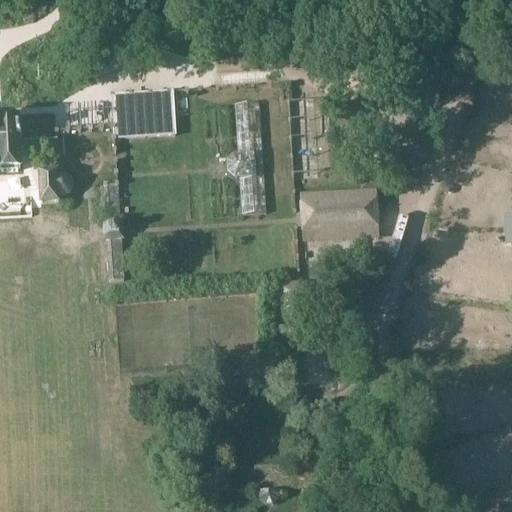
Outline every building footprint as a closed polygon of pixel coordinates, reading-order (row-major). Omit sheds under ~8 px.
[(152,92),(115,94),(117,139),(155,137),(176,136),(173,91),(152,92)] [(268,214),(262,104),(238,106),(241,155),(234,155),(231,157),(229,159),(227,163),(227,165),(227,169),(228,173),(230,176),(233,178),(236,179),(242,179),(244,216),(268,214)] [(0,124),(0,170),(17,169),(16,149),(31,148),(31,146),(53,145),(55,170),(60,169),(59,156),(67,155),(66,138),(57,139),(57,140),(52,140),(52,123),(17,124),(17,123),(0,124)] [(57,178),(56,173),(39,174),(40,206),(60,205),(59,198),(68,198),(70,196),(72,195),(73,191),(74,187),(73,184),(71,181),(69,179),(67,178),(57,178)] [(123,222),(120,186),(104,188),(111,283),(127,282),(124,240),(126,240),(124,222),(123,222)] [(373,195),(302,199),(305,242),(375,238),(373,195)] [(494,268),(502,246),(448,226),(439,248),(494,268)] [(306,329),(306,286),(276,286),(276,288),(276,329),(306,329)]
